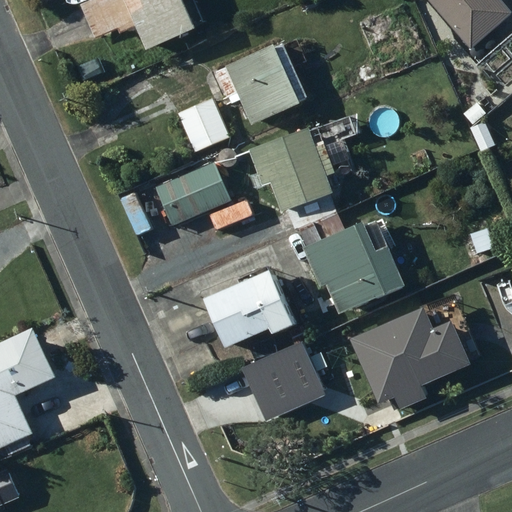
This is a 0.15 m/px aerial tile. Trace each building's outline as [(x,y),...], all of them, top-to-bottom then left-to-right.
[(195,0),(104,0),(87,8),(101,41),(123,31),(125,36),(147,26),(160,56),(210,35),(195,0)] [(511,7),(505,0),(433,0),(432,2),(476,53),(511,21),(511,7)] [(295,47),(227,76),(241,108),(253,103),(264,129),(313,108),(311,104),(318,102),(295,47)] [(195,50),(178,56),(182,67),(199,61),(195,50)] [(383,60),(351,74),(358,89),(390,75),(383,60)] [(220,102),(185,116),(200,154),(235,140),(220,102)] [(483,105),(469,118),(478,127),(492,114),(483,105)] [(491,126),(476,131),(485,154),(500,148),(491,126)] [(339,181),(346,178),(336,148),(326,152),(320,134),(263,154),(275,189),(283,187),(293,215),(344,197),(339,181)] [(224,166),(164,191),(179,228),(239,203),(224,166)] [(344,218),(307,232),(332,293),(339,290),(349,317),(416,290),(391,227),(379,232),(376,226),(351,236),(344,218)] [(495,228),(476,235),(485,258),(504,251),(495,228)] [(511,271),(489,282),(502,310),(511,305),(511,271)] [(284,335),(287,341),(284,343),(289,354),(306,347),(301,335),(309,331),(286,277),(222,305),(243,353),(284,335)] [(385,393),(366,401),(371,411),(388,403),(391,409),(402,404),(403,408),(416,403),(414,399),(438,389),(436,385),(445,381),(421,325),(411,330),(409,325),(365,344),(385,393)] [(0,353),(0,459),(1,463),(38,447),(35,441),(42,438),(25,400),(66,382),(45,334),(0,353)] [(310,349),(256,374),(276,418),(330,393),(310,349)] [(100,443),(96,449),(110,460),(114,455),(100,443)] [(15,473),(0,479),(0,511),(26,500),(15,473)]
